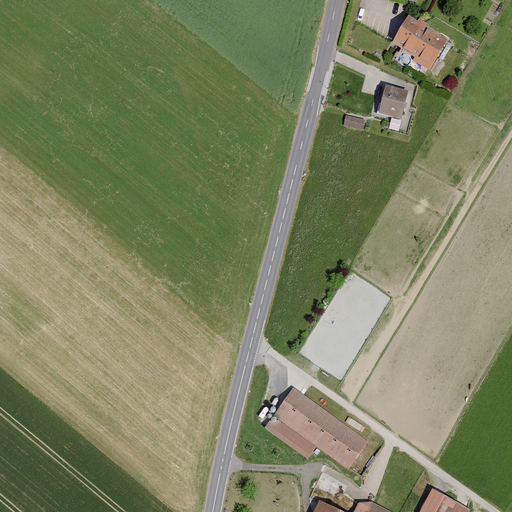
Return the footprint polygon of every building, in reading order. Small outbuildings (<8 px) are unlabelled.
[(446,40),(405,16),(389,44),(429,68),(446,40)] [(408,91),(384,85),(376,113),(400,119),(408,91)] [(346,114),(345,125),(364,128),(366,116),(346,114)] [(370,440),(293,387),(265,427),(310,457),(318,446),(351,468),(370,440)] [(450,511),(456,501),(431,489),(419,511),(450,511)] [(365,511),(337,511),(317,503),(312,511),(370,511),(367,510),(365,511)]
